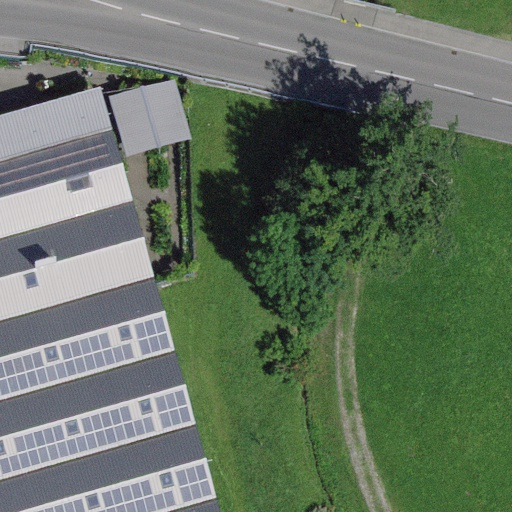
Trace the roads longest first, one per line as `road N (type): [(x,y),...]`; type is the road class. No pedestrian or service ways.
road 1 (track): [(370,67),(390,89),(390,378),(432,511)]
road 2 (primary): [(511,103),(82,0)]
